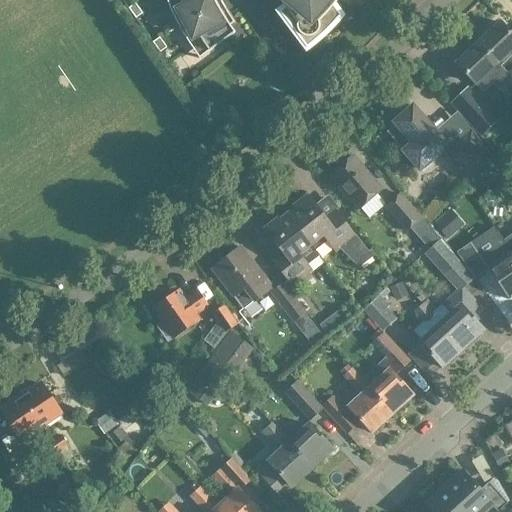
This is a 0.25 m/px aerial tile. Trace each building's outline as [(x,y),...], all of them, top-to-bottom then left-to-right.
[(173,17),(178,28),(222,4),(220,0),(165,0),(168,5),(173,17)] [(324,34),(340,16),(333,7),(337,0),(277,0),(284,8),(278,13),(306,49),(324,34)] [(135,19),(142,14),(135,4),(128,9),(135,19)] [(200,43),(207,53),(234,33),(229,26),(234,23),(228,13),(222,4),(178,28),(188,44),(191,49),(200,43)] [(511,36),(501,23),(478,44),(510,78),(511,76),(511,57),(510,55),(511,53),(511,36)] [(166,48),(159,38),(152,43),(159,53),(166,48)] [(458,62),(456,64),(481,92),(492,82),(496,87),(499,85),(506,93),(511,86),(511,80),(510,79),(510,78),(478,44),(468,53),(464,49),(454,58),(458,62)] [(480,134),(494,121),(466,91),(452,104),(480,134)] [(393,123),(395,125),(385,134),(400,151),(399,152),(418,174),(448,147),(412,107),(393,123)] [(491,160),(472,133),(445,153),(464,179),(491,160)] [(352,156),(330,175),(359,209),(381,190),(352,156)] [(433,183),(446,187),(452,168),(439,164),(433,183)] [(406,233),(410,230),(422,220),(400,194),(384,208),(406,233)] [(294,210),(286,216),(310,248),(324,237),(335,252),(340,249),(354,262),(366,253),(335,212),(324,221),(306,198),(293,208),(294,210)] [(446,240),(463,225),(450,210),(433,225),(446,240)] [(319,259),(310,248),(286,216),(279,222),(277,221),(264,231),(281,254),(271,261),(291,287),(310,273),(306,268),(319,259)] [(422,220),(410,230),(417,238),(429,228),(422,220)] [(487,258),(510,241),(500,227),(477,243),(487,258)] [(439,241),(428,251),(423,255),(443,277),(459,264),(439,241)] [(485,274),(467,247),(456,255),(474,281),(485,274)] [(270,289),(266,283),(240,249),(211,271),(233,299),(233,298),(242,310),(270,289)] [(511,292),(511,255),(488,271),(506,297),(511,292)] [(269,293),(292,324),(305,314),(281,284),(269,293)] [(421,306),(430,316),(462,352),(482,334),(458,308),(471,297),(462,286),(435,310),(427,301),(421,306)] [(196,294),(183,303),(177,294),(153,310),(173,340),(197,323),(193,317),(206,309),(196,294)] [(363,310),(382,332),(397,319),(387,308),(389,307),(379,296),(363,310)] [(413,313),(422,323),(430,316),(421,306),(413,313)] [(225,308),(213,316),(215,320),(202,339),(213,347),(226,328),(234,323),(225,308)] [(74,322),(82,334),(93,328),(86,315),(74,322)] [(422,343),(419,346),(441,371),(462,352),(430,316),(422,323),(412,332),(422,343)] [(321,335),(314,326),(302,334),(310,344),(321,335)] [(233,376),(254,349),(231,332),(210,359),(233,376)] [(371,346),(397,374),(410,362),(383,333),(381,335),(377,332),(371,338),(375,342),(371,346)] [(207,408),(226,383),(203,366),(185,391),(207,408)] [(361,399),(348,411),(334,395),(320,408),(322,410),(345,435),(359,423),(371,435),(391,417),(368,392),(351,373),(344,380),(361,399)] [(389,373),(368,392),(391,417),(412,398),(389,373)] [(283,394),(309,422),(322,410),(320,408),(297,382),(283,394)] [(29,390),(18,397),(39,429),(59,416),(40,387),(31,393),(29,390)] [(39,429),(18,397),(8,404),(10,407),(0,413),(19,442),(39,429)] [(110,408),(122,423),(136,412),(124,397),(110,408)] [(101,401),(90,410),(99,421),(110,412),(101,401)] [(260,433),(279,455),(268,465),(274,471),(263,481),(278,498),(289,488),(290,489),(311,471),(288,446),(269,425),(260,433)] [(309,428),(288,446),(311,471),(331,452),(309,428)] [(61,436),(49,444),(55,453),(56,453),(67,445),(61,436)] [(47,458),(55,453),(49,444),(41,449),(47,458)] [(508,464),(500,448),(490,453),(499,469),(508,464)] [(217,511),(255,511),(238,492),(248,483),(230,463),(212,480),(230,500),(219,509),(217,511)] [(457,470),(441,485),(465,511),(482,511),(491,505),(498,511),(507,503),(489,482),(479,491),(462,472),(460,474),(457,470)] [(465,511),(441,485),(425,500),(428,503),(426,505),(432,511),(465,511)] [(217,511),(219,509),(200,488),(190,497),(204,511),(217,511)]
